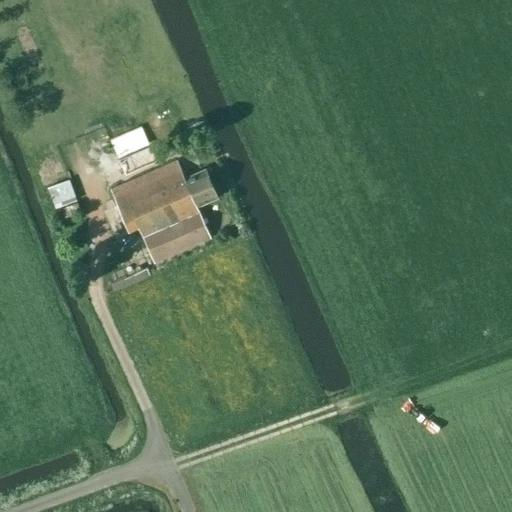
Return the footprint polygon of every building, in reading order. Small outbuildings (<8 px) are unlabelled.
[(89,94),(113,86),(86,0),(8,0),(15,21),(49,11),(64,59),(43,65),(53,98),(76,91),(72,79),(83,75),(89,94)] [(144,137),(144,138),(139,126),(109,139),(114,151),(124,175),(155,162),(144,137)] [(196,206),(217,197),(205,169),(184,178),(176,160),(109,190),(127,230),(128,230),(132,240),(141,235),(153,262),(210,238),(196,206)] [(76,200),(67,179),(46,187),(54,208),(76,200)] [(79,210),(76,201),(54,210),(57,218),(79,210)] [(148,274),(145,267),(110,283),(113,290),(148,274)]
